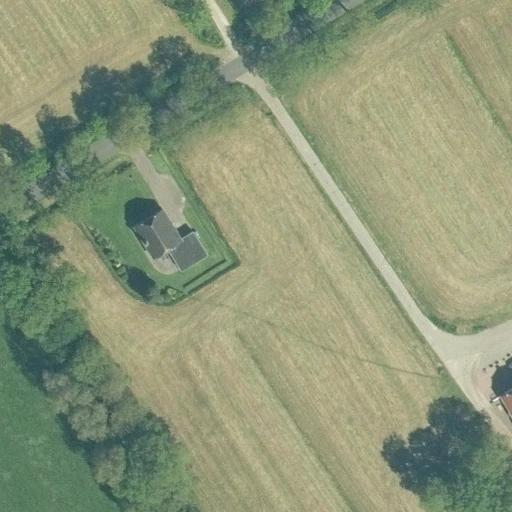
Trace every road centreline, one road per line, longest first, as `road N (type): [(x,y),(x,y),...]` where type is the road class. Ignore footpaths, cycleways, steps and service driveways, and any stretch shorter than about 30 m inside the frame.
road 1 (tertiary): [(0,216),(353,0)]
road 2 (track): [(249,63),(431,339),(461,347),(485,342)]
road 3 (track): [(431,339),(511,450)]
